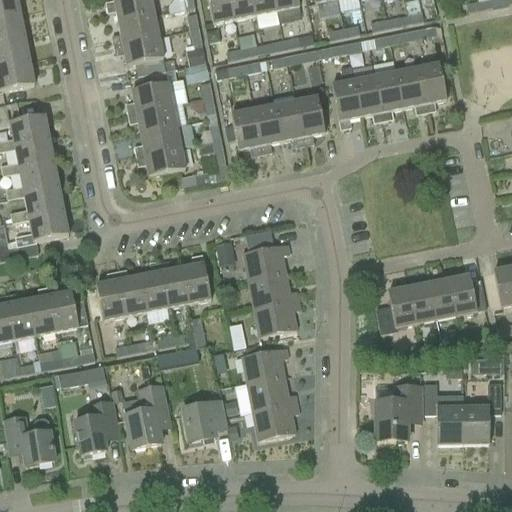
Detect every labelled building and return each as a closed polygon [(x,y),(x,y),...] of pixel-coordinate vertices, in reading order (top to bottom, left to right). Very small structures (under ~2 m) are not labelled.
[(0,0),(0,24),(21,20),(16,0),(0,0)] [(107,18),(116,16),(118,28),(154,21),(149,0),(142,0),(114,6),(113,5),(105,7),(107,18)] [(191,0),(181,0),(184,14),(194,13),(191,0)] [(205,0),(212,30),(234,25),(228,0),(205,0)] [(228,0),(234,25),(255,21),(250,0),(228,0)] [(250,0),(255,21),(276,16),(273,0),(250,0)] [(273,0),(276,16),(298,12),(295,0),(273,0)] [(312,0),(314,9),(336,5),(335,0),(312,0)] [(490,3),(478,5),(480,15),(492,13),(490,3)] [(467,17),(480,15),(478,5),(466,7),(467,17)] [(421,16),(406,20),(408,30),(423,26),(421,16)] [(186,20),(189,36),(198,34),(195,18),(186,20)] [(0,24),(0,48),(25,44),(21,20),(0,24)] [(406,20),(384,24),(386,34),(408,30),(406,20)] [(118,28),(120,38),(111,40),(113,51),(158,42),(154,21),(118,28)] [(372,37),(386,34),(384,24),(369,27),(372,37)] [(357,29),(342,32),(344,42),(359,39),(357,29)] [(434,30),(409,35),(411,45),(436,40),(434,30)] [(329,45),(344,42),(342,32),(327,35),(329,45)] [(409,35),(388,40),(389,49),(411,45),(409,35)] [(375,52),(389,49),(388,40),(373,43),(375,52)] [(297,41),(282,44),(284,54),(299,51),(297,41)] [(115,60),(124,59),(127,71),(162,64),(158,42),(113,51),(115,60)] [(0,48),(0,73),(30,68),(25,44),(0,48)] [(282,44),(261,48),(263,59),(284,54),(282,44)] [(361,45),(345,48),(347,58),(362,55),(361,45)] [(242,63),(263,59),(261,48),(239,53),(242,63)] [(345,48),(316,54),(318,63),(347,58),(345,48)] [(227,66),(242,63),(239,53),(225,56),(227,66)] [(287,69),(318,63),(316,54),(285,60),(287,69)] [(285,60),(264,64),(266,74),(287,69),(285,60)] [(264,64),(243,68),(245,78),(266,74),(264,64)] [(0,73),(0,97),(35,91),(30,68),(0,73)] [(228,81),(245,78),(243,68),(226,72),(228,81)] [(435,115),(434,107),(446,105),(438,69),(416,73),(425,117),(435,115)] [(331,91),(338,126),(339,134),(350,132),(348,124),(360,122),(353,86),(350,71),(339,73),(342,88),(331,91)] [(403,114),(413,111),(415,119),(425,117),(416,73),(395,77),(403,114)] [(391,116),(403,114),(395,77),(374,82),(383,125),(393,124),(391,116)] [(360,122),(371,120),(373,127),(383,125),(374,82),(353,86),(360,122)] [(200,88),(203,105),(213,103),(209,86),(200,88)] [(125,109),(127,120),(171,111),(167,89),(132,96),(134,107),(125,109)] [(317,102),(295,107),(303,150),(314,148),(312,141),(324,138),(317,102)] [(217,124),(213,103),(203,105),(207,126),(217,124)] [(281,147),(291,145),(294,152),(303,150),(295,107),(274,111),(281,147)] [(7,112),(13,144),(0,146),(0,156),(15,154),(50,147),(45,121),(20,126),(17,110),(7,112)] [(138,127),(140,139),(176,132),(171,111),(127,120),(129,129),(138,127)] [(269,149),(281,147),(274,111),(252,115),(261,159),(271,157),(269,149)] [(251,161),(261,159),(252,115),(230,120),(237,156),(249,153),(251,161)] [(221,144),(217,124),(207,126),(211,146),(221,144)] [(140,139),(142,149),(133,151),(135,162),(180,153),(176,132),(140,139)] [(228,184),(221,144),(211,146),(194,149),(197,162),(213,159),(216,177),(208,178),(208,177),(180,182),(182,193),(228,184)] [(15,154),(18,167),(0,170),(0,171),(2,181),(20,178),(55,171),(50,147),(15,154)] [(184,175),(180,153),(135,162),(137,171),(146,170),(149,182),(184,175)] [(20,178),(22,190),(5,194),(7,205),(24,201),(59,194),(55,171),(20,178)] [(24,201),(27,214),(9,218),(11,228),(29,225),(64,218),(59,194),(24,201)] [(69,240),(64,218),(29,225),(32,238),(14,241),(16,251),(8,252),(6,243),(0,244),(0,266),(38,259),(36,246),(69,240)] [(231,245),(215,249),(219,268),(236,265),(231,245)] [(242,258),(247,286),(285,279),(281,261),(289,260),(287,249),(242,258)] [(192,270),(181,272),(188,309),(210,304),(201,259),(191,261),(192,270)] [(168,266),(158,268),(167,313),(188,309),(181,272),(170,274),(168,266)] [(149,278),(139,281),(146,317),(167,313),(158,268),(148,270),(149,278)] [(501,311),(511,309),(511,272),(482,279),(489,313),(501,311)] [(126,274),(116,276),(125,322),(146,317),(139,281),(127,283),(126,274)] [(103,326),(125,322),(116,276),(105,278),(108,287),(96,289),(103,326)] [(247,286),(253,314),(297,305),(296,296),(289,298),(285,279),(247,286)] [(469,281),(449,285),(456,321),(477,317),(469,281)] [(470,286),(476,316),(485,314),(480,284),(470,286)] [(436,325),(456,321),(449,285),(429,289),(436,325)] [(83,304),(73,306),(71,297),(59,299),(57,289),(47,292),(56,336),(78,332),(77,331),(87,329),(83,304)] [(415,329),(436,325),(429,289),(408,293),(415,329)] [(39,303),(28,305),(35,341),(56,336),(47,292),(37,294),(39,303)] [(388,297),(390,310),(375,314),(380,339),(396,336),(396,333),(415,329),(408,293),(388,297)] [(13,345),(35,341),(28,305),(16,307),(14,298),(5,300),(13,345)] [(0,347),(13,345),(5,300),(0,300),(0,347)] [(299,314),(297,305),(253,314),(258,342),(296,334),(292,316),(299,314)] [(200,321),(190,323),(196,351),(205,349),(200,321)] [(497,341),(511,338),(511,328),(495,331),(497,341)] [(488,333),(460,339),(462,349),(490,343),(488,333)] [(187,337),(173,340),(175,350),(189,347),(187,337)] [(441,353),(462,349),(460,339),(439,344),(441,353)] [(173,340),(152,344),(154,354),(175,350),(173,340)] [(58,348),(59,353),(63,372),(95,366),(93,356),(78,359),(75,344),(72,344),(72,345),(58,348)] [(152,344),(130,348),(133,358),(154,354),(152,344)] [(432,346),(419,348),(421,358),(434,355),(432,346)] [(115,361),(133,358),(130,348),(113,351),(115,361)] [(409,361),(421,358),(419,348),(407,351),(409,361)] [(195,351),(156,359),(159,374),(198,367),(195,351)] [(41,376),(63,372),(59,353),(37,357),(41,376)] [(241,361),(246,390),(284,382),(280,365),(288,363),(286,353),(241,361)] [(0,383),(20,380),(18,370),(16,361),(0,364),(0,383)] [(20,380),(21,379),(41,376),(39,366),(18,370),(20,380)] [(105,383),(103,370),(83,374),(56,379),(58,392),(105,383)] [(246,390),(252,417),(297,408),(295,399),(287,401),(284,382),(246,390)] [(423,419),(436,419),(436,450),(462,450),(462,412),(436,412),(436,388),(423,389),(423,419)] [(487,412),(462,412),(462,450),(488,449),(488,418),(500,418),(500,388),(487,388),(487,412)] [(53,389),(40,390),(42,410),(55,409),(53,389)] [(135,394),(140,418),(125,421),(132,454),(160,449),(158,436),(172,433),(163,389),(135,394)] [(394,392),(395,407),(374,407),(374,447),(408,446),(407,422),(420,422),(420,392),(394,392)] [(87,410),(90,424),(74,427),(81,461),(107,455),(103,435),(117,432),(111,405),(87,410)] [(182,415),(188,447),(216,442),(215,436),(226,434),(221,408),(182,415)] [(299,419),(297,408),(252,417),(257,445),(295,438),(291,420),(299,419)] [(32,428),(34,439),(28,440),(25,420),(2,424),(7,456),(23,453),(25,470),(55,465),(49,426),(44,422),(35,423),(32,428)]
